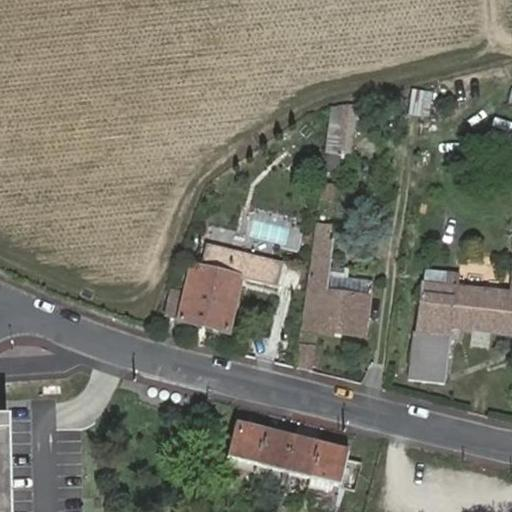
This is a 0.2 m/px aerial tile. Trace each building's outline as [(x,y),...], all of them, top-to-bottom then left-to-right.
[(427,119),(432,94),(414,91),(409,116),(427,119)] [(341,113),(325,110),(322,134),(321,142),(319,155),(322,155),(321,172),(331,174),(334,155),(341,113)] [(349,114),(341,113),(334,155),(343,156),(349,114)] [(321,142),(322,134),(296,131),(295,138),(321,142)] [(283,142),(281,154),(292,156),(294,143),(283,142)] [(331,200),(335,182),(321,181),(318,198),(331,200)] [(311,216),(298,322),(312,323),(311,329),(359,335),(364,296),(318,291),(321,272),(323,259),(323,258),(327,234),(321,233),(323,217),(311,216)] [(188,232),(183,231),(179,242),(183,244),(188,232)] [(279,293),(286,263),(205,245),(201,266),(190,263),(183,294),(171,291),(163,324),(233,340),(245,285),(279,293)] [(339,261),(323,259),(321,272),(338,274),(339,261)] [(419,282),(406,366),(442,372),(449,328),(511,337),(511,264),(506,295),(457,288),(459,276),(446,273),(444,286),(419,282)] [(422,268),(419,282),(444,286),(446,273),(422,268)] [(318,291),(364,296),(367,277),(338,274),(321,272),(318,291)] [(295,341),(292,367),(315,373),(319,345),(295,341)] [(221,459),(252,466),(260,432),(229,424),(221,459)] [(260,432),(252,466),(278,472),(286,438),(260,432)] [(286,438),(278,472),(304,478),(313,445),(286,438)] [(313,445),(304,478),(352,490),(360,456),(313,445)]
